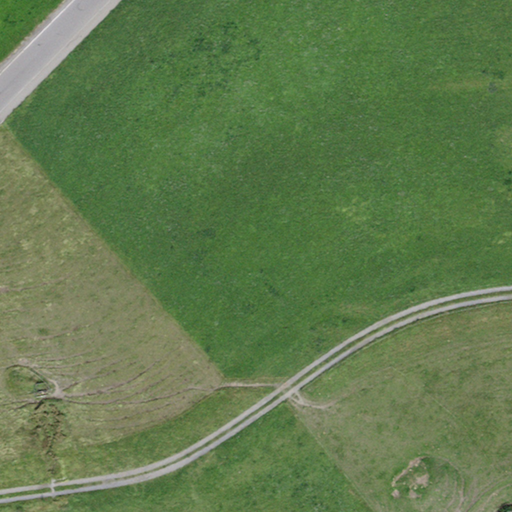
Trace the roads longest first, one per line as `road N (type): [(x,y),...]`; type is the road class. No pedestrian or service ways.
road 1 (track): [(0,498),(136,476),(213,440),(389,323),(511,292)]
road 2 (tertiary): [(94,0),(0,97)]
